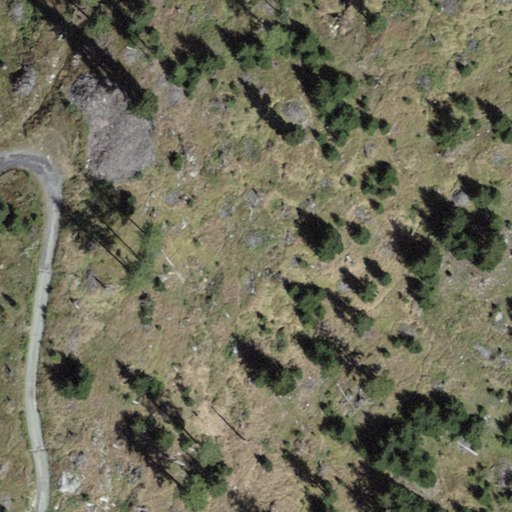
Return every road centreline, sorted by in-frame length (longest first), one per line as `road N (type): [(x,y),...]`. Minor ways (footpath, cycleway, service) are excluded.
road 1 (track): [(0,164),(41,165),(54,190),(31,375),(41,511)]
road 2 (track): [(95,0),(27,160)]
